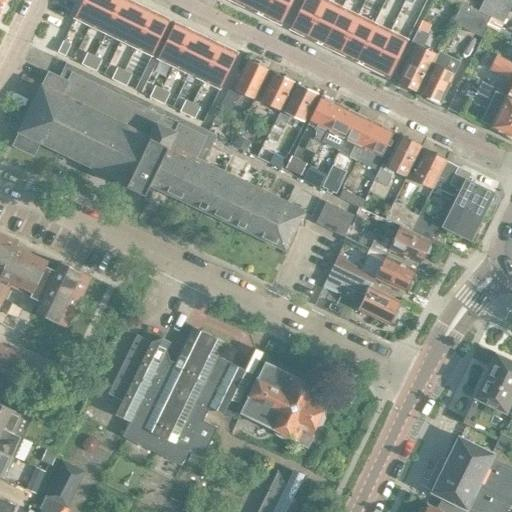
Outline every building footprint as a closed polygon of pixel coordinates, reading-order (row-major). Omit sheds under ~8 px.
[(81,0),(74,17),(91,25),(102,0),(81,0)] [(102,0),(91,25),(106,33),(121,0),(102,0)] [(130,0),(121,0),(106,33),(120,40),(138,4),(130,0)] [(250,0),(247,8),(263,15),(270,0),(250,0)] [(270,0),(263,15),(280,24),(291,0),(270,0)] [(302,0),(289,28),(306,37),(324,0),(302,0)] [(327,0),(324,0),(306,37),(323,45),(341,7),(327,0)] [(483,0),(478,11),(490,17),(503,23),(511,3),(511,0),(483,0)] [(490,17),(478,11),(461,3),(452,22),(480,37),(485,26),(490,17)] [(138,4),(120,40),(137,48),(154,12),(138,4)] [(341,7),(323,45),(339,53),(357,15),(341,7)] [(154,12),(137,48),(151,55),(169,19),(154,12)] [(357,15),(339,53),(355,61),(373,23),(357,15)] [(490,17),(485,26),(499,32),(503,23),(490,17)] [(174,22),(157,58),(173,65),(190,30),(174,22)] [(373,23),(355,61),(371,68),(390,31),(373,23)] [(405,52),(409,53),(396,80),(418,91),(436,53),(421,47),(426,38),(423,37),(426,31),(417,27),(405,52)] [(190,30),(173,65),(188,73),(205,37),(190,30)] [(390,31),(371,68),(388,77),(407,39),(390,31)] [(205,37),(188,73),(203,80),(220,44),(205,37)] [(62,40),(57,51),(64,55),(70,44),(62,40)] [(220,44),(203,80),(219,88),(237,52),(220,44)] [(438,50),(432,62),(418,91),(427,95),(426,97),(439,103),(440,101),(460,61),(438,50)] [(87,52),(81,63),(88,66),(94,55),(87,52)] [(511,78),(511,82),(507,93),(511,95),(511,61),(496,53),(489,66),(497,71),(511,78)] [(94,55),(88,66),(96,70),(101,59),(94,55)] [(247,59),(233,88),(229,86),(218,109),(229,114),(240,91),(254,98),(268,70),(265,68),(264,65),(259,62),(256,64),(247,59)] [(185,154),(202,162),(215,134),(66,64),(60,78),(47,72),(40,87),(19,130),(12,144),(32,154),(39,140),(122,181),(121,183),(149,196),(154,185),(154,184),(150,182),(167,145),(185,154)] [(116,67),(111,78),(118,81),(124,70),(116,67)] [(124,70),(118,81),(126,85),(131,74),(124,70)] [(272,71),(259,99),(280,109),(281,109),(293,83),(290,81),(289,77),(285,75),(281,76),(279,75),(280,75),(279,74),(278,75),(272,72),(273,71),(272,71)] [(476,92),(491,99),(496,88),(481,81),(476,92)] [(316,95),(296,84),(283,110),(281,109),(280,109),(267,136),(276,141),(290,114),(303,121),(316,95)] [(154,85),(149,96),(157,99),(162,88),(154,85)] [(162,88),(157,99),(164,103),(169,92),(162,88)] [(312,140),(319,144),(338,105),(320,96),(308,121),(319,126),(312,140)] [(491,126),(505,133),(504,134),(509,137),(510,136),(511,136),(511,98),(507,96),(491,126)] [(185,99),(179,110),(187,114),(192,103),(185,99)] [(192,103),(187,114),(194,117),(199,106),(192,103)] [(333,133),(344,139),(356,113),(338,105),(319,144),(326,147),(333,133)] [(224,115),(217,112),(212,122),(219,125),(224,115)] [(348,157),(355,161),(374,122),(356,113),(344,139),(354,144),(348,157)] [(374,122),(355,161),(353,164),(360,168),(362,164),(373,170),(392,131),(374,122)] [(399,135),(385,164),(381,162),(374,177),(385,183),(392,169),(406,176),(421,145),(399,135)] [(237,136),(233,145),(245,151),(249,142),(237,136)] [(154,185),(167,191),(185,154),(167,145),(150,182),(154,184),(154,185)] [(434,154),(424,149),(412,174),(434,184),(441,171),(446,160),(443,159),(442,155),(438,153),(434,154)] [(167,191),(184,200),(202,162),(185,154),(167,191)] [(285,167),(300,175),(306,163),(291,155),(285,167)] [(461,167),(446,160),(441,171),(464,182),(455,202),(475,212),(482,215),(494,191),(467,178),(470,172),(461,167)] [(184,200),(201,208),(219,170),(202,162),(184,200)] [(326,188),(325,191),(331,193),(332,191),(336,193),(346,171),(332,164),(321,186),(326,188)] [(302,180),(319,188),(323,180),(324,180),(327,173),(316,168),(313,174),(306,171),(302,180)] [(201,208),(217,216),(236,178),(219,170),(201,208)] [(217,216),(234,224),(252,186),(236,178),(217,216)] [(234,224),(251,232),(269,194),(252,186),(234,224)] [(338,198),(360,208),(364,199),(342,189),(338,198)] [(251,232),(267,240),(285,202),(269,194),(251,232)] [(325,201),(320,211),(327,215),(332,204),(325,201)] [(285,202),(267,240),(284,248),(302,210),(285,202)] [(386,216),(411,229),(418,215),(393,202),(386,216)] [(475,212),(455,202),(448,216),(443,213),(440,218),(435,215),(431,224),(424,221),(426,217),(419,214),(418,215),(412,227),(411,229),(430,238),(435,227),(441,230),(443,225),(470,238),(479,222),(482,215),(475,212)] [(327,215),(334,218),(339,207),(332,204),(327,215)] [(334,218),(341,221),(346,211),(339,207),(334,218)] [(315,222),(322,225),(327,215),(320,211),(315,222)] [(346,211),(341,221),(348,225),(353,214),(346,211)] [(155,212),(151,222),(158,226),(163,215),(155,212)] [(322,225),(329,229),(334,218),(327,215),(322,225)] [(329,229),(336,232),(341,221),(334,218),(329,229)] [(341,221),(336,232),(343,235),(348,225),(341,221)] [(429,240),(400,225),(390,247),(389,248),(389,249),(418,262),(423,253),(427,253),(430,246),(428,243),(429,240)] [(32,291),(29,296),(40,301),(36,311),(66,326),(90,276),(59,261),(55,270),(45,265),(47,261),(15,245),(17,241),(0,232),(0,364),(18,373),(26,357),(0,344),(0,303),(8,286),(6,285),(8,280),(32,291)] [(410,279),(415,269),(386,255),(389,249),(389,248),(390,247),(373,239),(372,242),(354,233),(351,238),(369,247),(365,254),(382,263),(376,275),(376,276),(405,290),(406,288),(409,288),(412,282),(410,279)] [(338,253),(333,264),(334,264),(334,263),(347,270),(373,283),(376,276),(376,275),(344,260),(346,256),(338,253)] [(347,270),(334,263),(334,264),(333,264),(323,284),(336,291),(336,290),(340,282),(341,282),(347,270)] [(394,311),(399,301),(371,287),(373,283),(347,270),(341,282),(366,294),(359,308),(389,323),(390,320),(392,321),(395,317),(396,311),(394,311)] [(136,332),(108,392),(123,399),(116,413),(131,420),(124,434),(184,463),(191,448),(205,455),(219,425),(205,418),(211,404),(226,411),(229,412),(232,411),(234,410),(236,407),(240,400),(246,403),(244,409),(276,424),(277,429),(281,433),(286,433),(291,431),(298,434),(296,440),(307,446),(313,434),(311,433),(314,426),(321,424),(325,417),(322,409),(326,402),(321,400),(319,394),(322,389),(266,363),(260,376),(217,356),(224,341),(193,326),(176,363),(169,359),(165,348),(161,346),(163,342),(161,336),(151,339),(136,332)] [(462,422),(472,427),(484,402),(505,412),(511,398),(511,360),(495,352),(462,422)] [(18,375),(38,385),(47,367),(26,357),(18,375)] [(0,426),(14,433),(22,413),(0,403),(0,426)] [(0,450),(14,456),(22,438),(13,434),(14,433),(0,426),(0,450)] [(511,438),(500,433),(495,445),(507,451),(511,439),(511,438)] [(447,511),(504,511),(511,497),(511,467),(490,457),(492,453),(458,436),(447,459),(444,457),(428,490),(441,496),(436,507),(447,511)] [(45,448),(40,460),(50,464),(55,453),(45,448)] [(14,456),(0,450),(0,473),(5,476),(14,456)] [(63,460),(45,496),(36,511),(60,511),(63,505),(66,507),(84,471),(63,460)] [(296,511),(297,507),(293,496),(303,475),(292,470),(285,484),(277,469),(276,470),(278,473),(267,495),(265,499),(264,503),(264,508),(265,511),(264,511),(296,511)] [(29,480),(25,489),(34,493),(38,483),(29,480)] [(7,501),(1,511),(11,511),(15,505),(7,501)]
